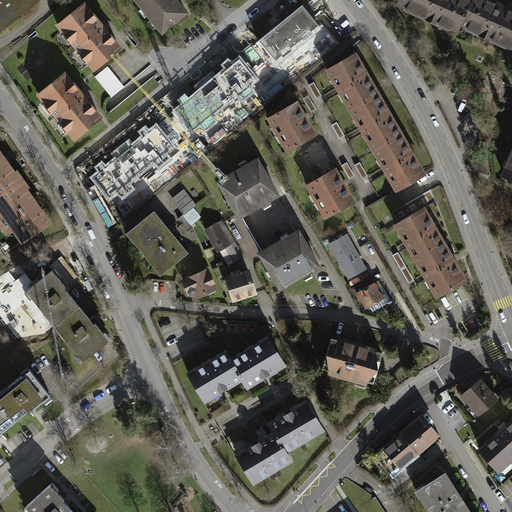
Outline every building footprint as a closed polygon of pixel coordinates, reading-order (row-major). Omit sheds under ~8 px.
[(0,0),(0,28),(36,0),(0,0)] [(133,0),(161,33),(187,11),(177,0),(133,0)] [(468,0),(398,0),(395,8),(458,35),(460,30),(468,12),(465,11),(470,1),(468,0)] [(486,0),(469,0),(470,1),(465,11),(468,12),(460,30),(511,52),(511,10),(507,9),(486,0)] [(121,48),(86,3),(59,25),(94,69),(121,48)] [(282,20),(259,39),(274,59),(281,53),(283,56),(292,49),(290,47),(302,37),(304,39),(313,32),(312,31),(318,26),(301,5),(282,20)] [(358,54),(327,71),(339,91),(361,131),(385,171),(397,194),(428,176),(358,54)] [(256,80),(240,60),(218,77),(208,84),(175,110),(192,131),(256,80)] [(101,116),(66,73),(39,95),(74,138),(101,116)] [(299,102),(269,119),(287,153),(317,136),(308,119),(299,102)] [(173,148),(156,127),(125,152),(115,159),(92,177),(109,198),(173,148)] [(511,149),(499,179),(511,184),(511,149)] [(0,152),(0,198),(22,183),(9,165),(7,162),(3,157),(0,152)] [(259,161),(217,184),(238,221),(280,198),(259,161)] [(337,170),(307,186),(326,220),(356,204),(345,185),(337,170)] [(22,183),(0,198),(0,216),(0,228),(6,238),(13,233),(23,247),(53,226),(37,205),(35,201),(31,196),(22,183)] [(197,206),(184,190),(172,199),(184,216),(194,208),(197,206)] [(201,217),(194,208),(184,216),(191,225),(201,217)] [(427,209),(395,226),(406,246),(424,278),(437,300),(469,283),(427,209)] [(189,256),(155,214),(128,236),(162,278),(189,256)] [(224,220),(205,231),(218,254),(227,249),(234,262),(244,256),(224,220)] [(301,231),(260,255),(282,292),(323,269),(301,231)] [(339,265),(358,254),(348,238),(330,248),(339,265)] [(358,254),(339,265),(348,280),(367,270),(358,254)] [(208,269),(181,281),(188,298),(193,296),(195,302),(217,292),(208,269)] [(26,292),(55,326),(80,306),(72,297),(66,290),(65,288),(66,287),(53,270),(48,274),(44,277),(39,281),(35,284),(26,292)] [(256,293),(250,272),(241,274),(240,271),(231,274),(232,277),(226,279),(233,300),(256,293)] [(376,284),(358,294),(368,311),(385,301),(376,284)] [(80,306),(55,326),(84,362),(93,355),(97,352),(101,348),(106,345),(110,341),(99,327),(96,324),(95,325),(93,322),(88,317),(80,306)] [(250,349),(231,360),(242,377),(247,386),(265,375),(284,364),(268,338),(250,349)] [(382,354),(331,340),(321,373),(372,388),(382,354)] [(223,388),(242,377),(231,360),(227,351),(208,362),(189,373),(204,399),(223,388)] [(30,369),(0,393),(0,402),(15,421),(29,409),(31,408),(33,407),(34,406),(35,407),(51,394),(47,389),(44,385),(40,380),(36,375),(30,369)] [(481,377),(461,394),(478,415),(499,398),(481,377)] [(249,391),(234,400),(237,406),(253,397),(249,391)] [(15,421),(0,402),(0,433),(1,433),(15,421)] [(289,413),(270,424),(275,433),(286,450),(304,439),(323,428),(307,402),(289,413)] [(228,403),(212,412),(216,418),(231,409),(228,403)] [(511,462),(511,414),(475,448),(499,474),(511,462)] [(265,415),(249,425),(252,430),(268,421),(265,415)] [(440,438),(421,415),(399,432),(402,435),(418,455),(440,438)] [(243,428),(227,437),(231,443),(246,434),(243,428)] [(257,444),(238,455),(254,481),(272,470),(291,459),(286,450),(275,433),(257,444)] [(418,455),(402,435),(383,450),(400,470),(418,455)] [(445,470),(416,489),(430,511),(468,511),(471,510),(460,493),(445,470)] [(49,482),(24,505),(30,511),(74,511),(68,506),(65,502),(63,500),(64,498),(49,482)]
